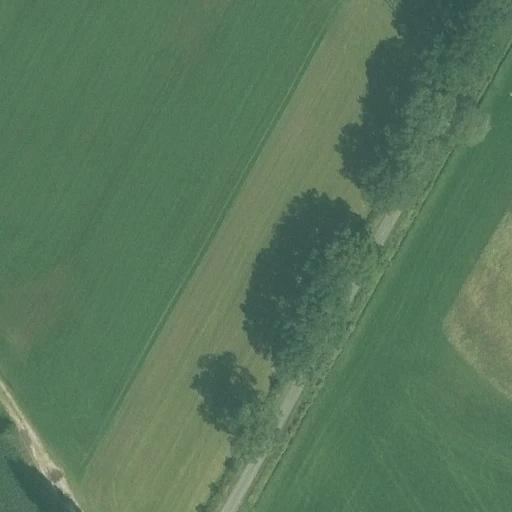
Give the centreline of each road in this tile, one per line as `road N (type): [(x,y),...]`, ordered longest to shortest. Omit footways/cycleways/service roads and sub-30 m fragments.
road 1 (unclassified): [(228,511),(511,0)]
road 2 (track): [(0,393),(79,511)]
